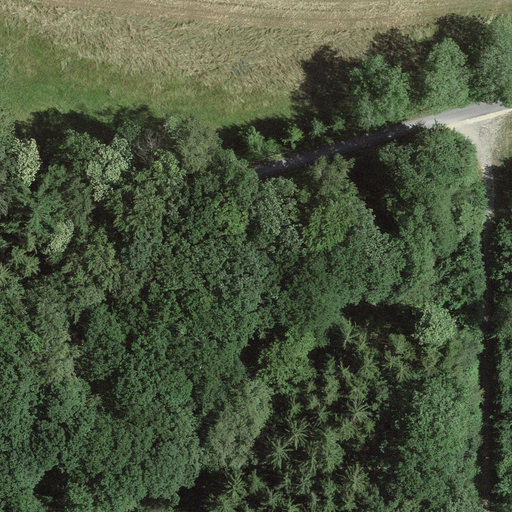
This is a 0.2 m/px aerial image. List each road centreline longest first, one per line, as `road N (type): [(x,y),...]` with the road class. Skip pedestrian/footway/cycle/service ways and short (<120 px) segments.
road 1 (unclassified): [(0,144),(54,177),(192,189),(511,101)]
road 2 (track): [(481,109),(477,511)]
